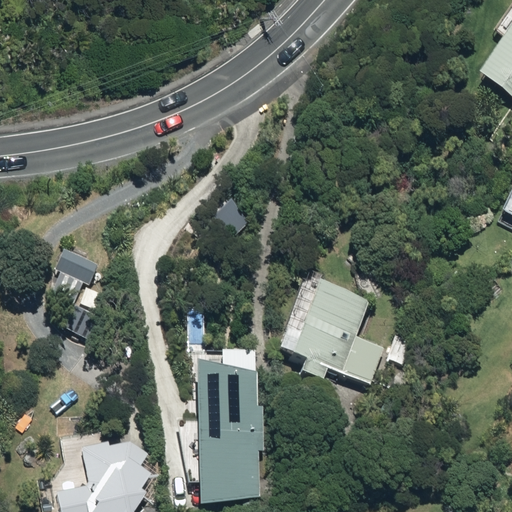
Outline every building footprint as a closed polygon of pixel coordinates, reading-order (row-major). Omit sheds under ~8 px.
[(511,23),(479,73),(511,95),(511,23)] [(511,218),(511,187),(500,212),(511,218)] [(98,263),(64,248),(55,269),(61,271),(41,317),(91,338),(100,316),(73,305),(83,283),(89,285),(98,263)] [(328,368),(370,382),(383,345),(354,335),(366,301),(313,282),(288,354),(306,360),(302,372),(324,379),(328,368)] [(401,365),(408,344),(391,339),(385,361),(401,365)] [(199,504),(262,501),(260,456),(265,456),(263,413),(257,413),(255,370),(197,359),(199,504)] [(128,511),(135,502),(130,499),(141,482),(130,475),(141,458),(125,448),(103,453),(102,447),(79,452),(85,486),(81,493),(51,499),(54,511),(128,511)]
